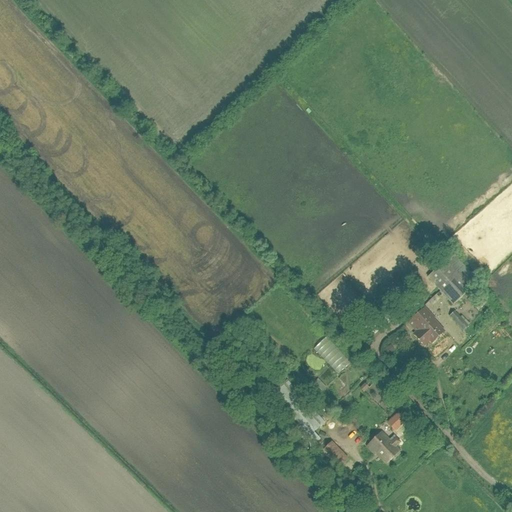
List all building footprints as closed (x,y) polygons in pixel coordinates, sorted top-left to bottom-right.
[(453,306),(471,289),(445,261),(428,278),(453,306)] [(432,344),(444,332),(433,320),(434,319),(425,309),(408,324),(416,332),(415,334),(416,335),(415,336),(424,347),(429,342),(432,344)] [(464,322),(454,312),(449,317),(463,332),(468,327),(468,326),(469,325),(465,321),(464,322)] [(367,330),(374,337),(385,326),(378,320),(367,330)] [(311,449),(321,441),(314,433),(325,423),(287,381),(266,399),(311,449)] [(359,390),(363,393),(368,388),(364,385),(359,390)] [(392,420),(388,425),(394,432),(399,427),(405,422),(398,415),(392,420)] [(390,442),(381,433),(367,447),(375,456),(377,454),(387,464),(400,452),(395,447),(399,443),(395,438),(390,442)] [(333,452),(327,444),(322,449),(329,457),(340,467),(347,460),(337,449),(333,452)]
